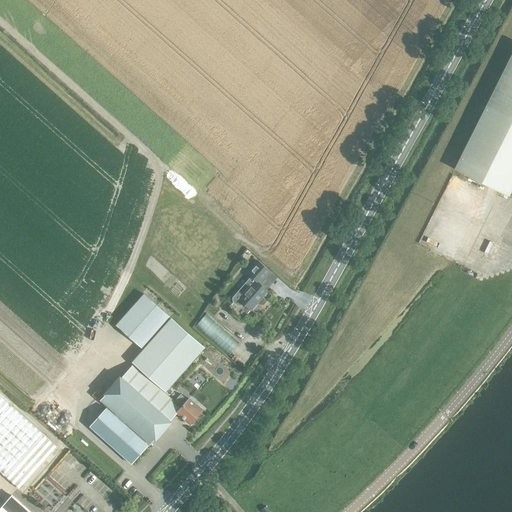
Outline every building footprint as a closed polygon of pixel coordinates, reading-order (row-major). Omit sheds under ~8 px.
[(511,197),(511,54),(455,169),(509,195),(509,196),(511,197)] [(238,293),(234,298),(234,302),(239,306),(243,306),(245,304),(252,310),(267,292),(260,286),(270,274),(258,263),(248,275),(251,278),(249,281),(249,285),(252,287),(245,295),(242,293),(238,293)] [(144,294),(116,325),(142,348),(170,317),(144,294)] [(207,313),(197,324),(229,354),(239,343),(207,313)] [(172,318),(132,362),(165,391),(205,347),(172,318)] [(191,425),(203,412),(190,399),(188,402),(180,395),(174,402),(133,365),(101,400),(150,444),(178,413),(191,425)] [(0,471),(20,489),(57,447),(0,396),(0,471)] [(132,464),(149,445),(106,407),(89,426),(132,464)] [(30,511),(12,496),(0,509),(0,511),(30,511)]
